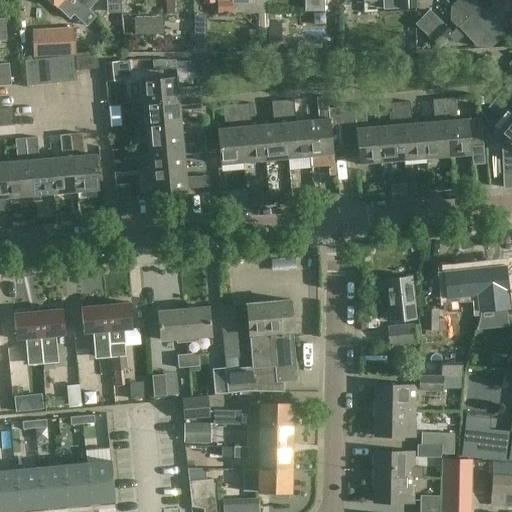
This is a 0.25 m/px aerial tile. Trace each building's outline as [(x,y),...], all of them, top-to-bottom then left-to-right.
[(49,0),(69,19),(74,15),(86,26),(95,16),(88,9),(77,0),(49,0)] [(77,0),(88,9),(96,0),(77,0)] [(231,0),(231,1),(217,1),(218,13),(232,13),(232,14),(258,13),(259,29),(267,28),(266,0),(231,0)] [(305,0),(305,10),(324,10),(323,0),(305,0)] [(415,9),(414,0),(398,0),(399,9),(415,9)] [(456,0),(450,6),(450,20),(457,28),(458,27),(469,15),(485,0),(456,0)] [(511,0),(485,0),(469,15),(458,27),(476,47),(498,27),(484,13),(494,4),(501,11),(511,0)] [(163,34),(163,18),(135,18),(135,35),(163,34)] [(439,29),(429,38),(437,46),(448,36),(452,32),(444,24),(439,29)] [(452,32),(448,36),(453,42),(462,33),(457,28),(456,27),(452,32)] [(74,29),(33,30),(34,56),(75,54),(74,29)] [(193,32),(194,52),(207,52),(206,32),(193,32)] [(97,55),(75,57),(76,71),(98,69),(97,55)] [(75,56),(62,57),(65,82),(76,81),(76,71),(75,57),(75,56)] [(53,83),(65,82),(62,57),(50,58),(53,83)] [(50,58),(38,60),(40,84),(53,83),(50,58)] [(118,59),(103,58),(103,76),(118,76),(118,59)] [(26,86),(40,84),(38,60),(24,61),(26,86)] [(9,63),(0,63),(0,74),(10,74),(9,63)] [(0,86),(11,85),(10,74),(0,74),(0,86)] [(200,86),(177,88),(176,76),(141,80),(143,102),(201,97),(200,86)] [(511,112),(511,99),(502,91),(495,98),(511,112)] [(179,110),(202,108),(201,97),(143,102),(145,124),(180,121),(179,110)] [(318,120),(307,121),(310,156),(333,154),(332,147),(345,146),(342,119),(341,107),(329,108),(328,97),(316,98),(318,120)] [(457,119),(455,98),(444,99),(448,155),(471,154),(470,146),(483,145),(481,117),(457,119)] [(511,112),(495,98),(488,107),(505,122),(497,130),(511,143),(511,112)] [(435,121),(423,122),(426,157),(448,155),(444,99),(433,100),(435,121)] [(295,122),(294,100),(283,101),(288,158),(310,156),(307,121),(295,122)] [(266,160),(288,158),(283,101),(272,102),(274,124),(262,125),(266,160)] [(412,123),(410,101),(399,102),(404,159),(426,157),(423,122),(412,123)] [(382,161),(404,159),(399,102),(388,103),(390,125),(379,126),(382,161)] [(254,117),(253,103),(238,105),(243,162),(266,160),(262,125),(251,125),(250,117),(254,117)] [(220,164),(243,162),(238,105),(223,106),(224,121),(229,128),(217,129),(220,164)] [(379,126),(367,127),(365,105),(341,107),(342,119),(345,146),(356,145),(358,163),(382,161),(379,126)] [(0,108),(0,125),(15,124),(13,107),(0,108)] [(180,121),(145,124),(147,147),(205,141),(204,130),(181,132),(180,121)] [(81,133),(71,134),(76,190),(99,188),(96,154),(83,155),(81,133)] [(59,135),(61,157),(50,158),(54,192),(76,190),(71,134),(59,135)] [(37,137),(26,138),(31,194),(54,192),(50,158),(39,159),(37,137)] [(15,138),(17,161),(6,162),(9,196),(31,194),(26,138),(15,138)] [(205,141),(147,147),(149,169),(185,165),(184,154),(206,152),(205,141)] [(0,197),(9,196),(6,162),(0,162),(0,197)] [(152,191),(210,186),(209,175),(186,177),(185,165),(149,169),(152,191)] [(503,187),(503,189),(511,187),(511,168),(503,169),(503,187)] [(245,189),(220,191),(221,209),(247,206),(245,189)] [(276,193),(277,204),(292,203),(291,192),(276,193)] [(104,209),(94,210),(95,220),(105,219),(104,209)] [(505,266),(475,270),(477,292),(479,312),(510,308),(508,288),(507,288),(505,266)] [(458,308),(457,294),(477,292),(475,270),(444,273),(447,295),(443,295),(444,309),(458,308)] [(417,305),(413,306),(410,276),(386,279),(390,320),(419,317),(417,305)] [(290,299),(246,303),(252,367),(225,370),(227,393),(248,391),(283,392),(284,380),(297,379),(292,329),(293,329),(290,299)] [(132,328),(130,302),(106,304),(108,330),(109,342),(119,341),(119,343),(125,342),(123,328),(132,328)] [(106,304),(81,307),(83,332),(97,331),(98,343),(109,342),(108,330),(106,304)] [(235,305),(220,306),(225,358),(239,357),(235,305)] [(208,306),(183,308),(186,342),(196,341),(195,336),(210,334),(208,306)] [(65,334),(63,308),(38,310),(41,336),(42,348),(52,347),(53,347),(52,335),(65,334)] [(158,310),(161,339),(176,337),(176,342),(186,342),(183,308),(158,310)] [(423,330),(438,330),(438,309),(423,309),(423,330)] [(16,338),(41,336),(38,310),(14,313),(16,338)] [(389,344),(415,342),(414,324),(387,326),(389,344)] [(119,343),(119,341),(109,342),(110,355),(120,354),(119,343)] [(99,356),(110,355),(109,342),(98,343),(99,356)] [(52,347),(42,348),(43,362),(53,361),(52,347)] [(32,363),(43,362),(42,348),(31,349),(32,363)] [(198,352),(187,353),(188,366),(199,365),(198,352)] [(177,354),(178,367),(188,366),(187,353),(177,354)] [(439,374),(458,375),(459,361),(440,361),(439,374)] [(212,369),(215,394),(227,393),(225,370),(225,368),(212,369)] [(79,369),(64,370),(65,404),(81,403),(79,369)] [(166,394),(164,374),(152,375),(154,395),(166,394)] [(443,376),(419,376),(419,391),(443,391),(443,376)] [(415,385),(375,384),(375,409),(407,410),(407,401),(415,401),(415,385)] [(43,393),(27,395),(29,411),(44,409),(43,393)] [(184,419),(210,416),(208,396),(182,398),(184,419)] [(260,424),(292,425),(292,403),(259,402),(259,404),(248,404),(248,424),(260,424)] [(157,417),(177,414),(176,405),(156,408),(157,417)] [(239,406),(212,405),(211,424),(238,425),(239,406)] [(374,435),(414,435),(414,419),(407,419),(407,410),(375,409),(374,435)] [(94,414),(82,415),(83,423),(95,422),(94,414)] [(71,424),(83,423),(82,415),(71,416),(71,424)] [(35,420),(35,428),(47,426),(47,418),(35,420)] [(35,420),(23,421),(23,429),(35,428),(35,420)] [(182,440),(210,441),(210,425),(183,424),(182,440)] [(292,425),(260,424),(248,424),(248,426),(260,426),(259,437),(247,436),(247,435),(234,435),(234,445),(291,447),(292,425)] [(505,462),(509,431),(464,426),(460,454),(471,456),(471,457),(505,462)] [(454,433),(421,432),(420,444),(421,444),(441,444),(441,452),(453,453),(454,433)] [(441,444),(421,444),(420,457),(441,458),(441,452),(441,444)] [(259,455),(259,468),(291,469),(291,447),(234,445),(234,456),(246,456),(246,455),(259,455)] [(374,450),(373,476),(405,476),(422,477),(423,467),(413,467),(414,451),(374,450)] [(441,511),(469,511),(471,459),(443,458),(441,511)] [(112,460),(88,462),(91,501),(115,499),(112,460)] [(511,505),(511,462),(492,461),(490,504),(511,505)] [(88,462),(64,465),(67,503),(91,501),(88,462)] [(64,465),(40,467),(43,505),(67,503),(64,465)] [(19,508),(43,505),(40,467),(16,469),(19,508)] [(276,490),(276,496),(287,497),(288,491),(290,491),(291,469),(259,468),(259,470),(243,469),(243,491),(259,491),(259,490),(276,490)] [(16,469),(0,470),(0,509),(19,508),(16,469)] [(373,501),(413,502),(413,486),(405,486),(405,476),(373,476),(373,501)] [(215,511),(212,478),(188,480),(191,507),(204,509),(204,511),(215,511)] [(420,495),(420,510),(440,511),(440,495),(420,495)]
